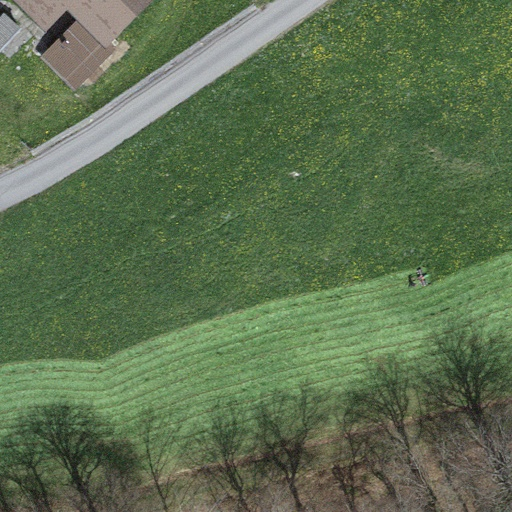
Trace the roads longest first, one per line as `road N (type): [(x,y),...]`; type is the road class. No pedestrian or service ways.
road 1 (track): [(96,511),(511,407)]
road 2 (unclassified): [(305,0),(79,157),(0,197)]
